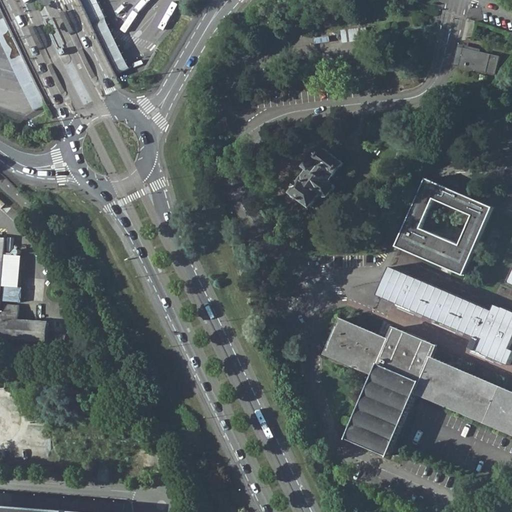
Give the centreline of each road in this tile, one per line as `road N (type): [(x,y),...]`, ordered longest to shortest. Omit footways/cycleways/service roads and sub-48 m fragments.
road 1 (primary): [(310,511),(148,164)]
road 2 (primary): [(101,187),(138,244),(266,511)]
road 3 (primary): [(8,0),(72,133)]
